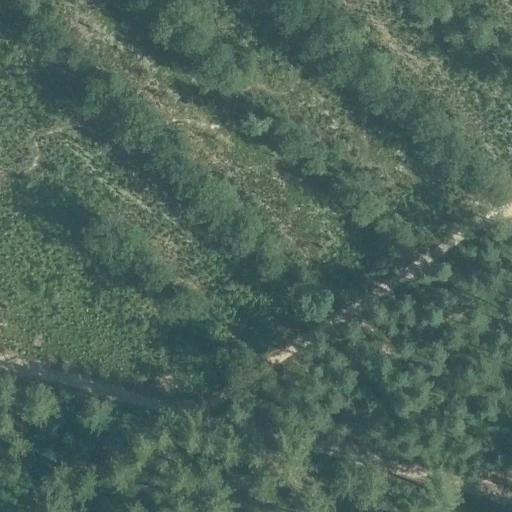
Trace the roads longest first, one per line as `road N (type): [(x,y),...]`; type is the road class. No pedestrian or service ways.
road 1 (track): [(511,505),(270,439),(251,381),(217,402),(164,411),(0,365)]
road 2 (track): [(251,381),(459,232),(511,204)]
